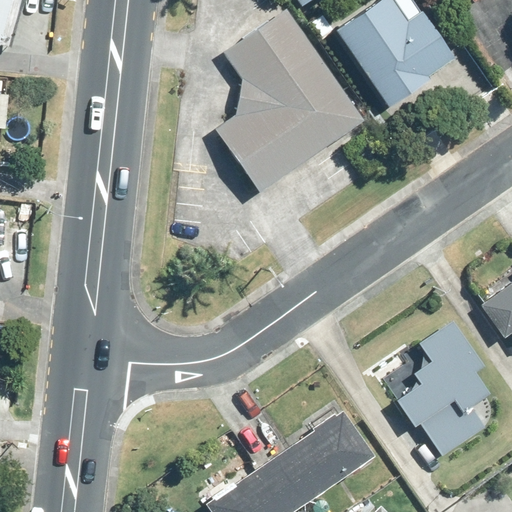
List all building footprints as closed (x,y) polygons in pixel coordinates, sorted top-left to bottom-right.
[(23,0),(0,0),(0,44),(10,48),(23,0)] [(292,0),(301,13),(319,0),(321,0),(325,6),(333,0),(292,0)] [(387,4),(334,40),(387,117),(429,89),(427,86),(455,67),(422,19),(405,31),(387,4)] [(285,15),(222,58),(240,84),(233,121),(213,134),(257,199),(362,127),(285,15)] [(0,92),(0,131),(7,132),(11,96),(0,94),(0,92)] [(511,288),(479,310),(502,345),(511,338),(511,288)] [(419,392),(395,407),(413,435),(419,430),(440,461),(483,432),(471,413),(490,400),(475,377),(484,371),(454,326),(417,350),(430,369),(412,380),(419,392)] [(341,417),(273,464),(304,509),(372,463),(341,417)] [(273,464),(203,511),(300,511),(304,509),(273,464)]
